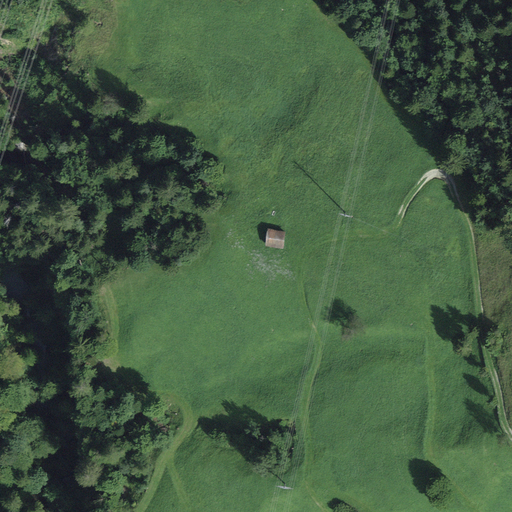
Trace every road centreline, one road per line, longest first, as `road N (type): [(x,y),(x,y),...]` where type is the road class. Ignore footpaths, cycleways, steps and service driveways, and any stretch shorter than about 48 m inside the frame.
road 1 (track): [(511,436),(484,335),(466,217),(446,176),(432,174),(391,231),(319,242),(299,256),(319,346),(305,408),(307,478),(326,511)]
road 2 (track): [(138,511),(190,420),(184,402),(147,392),(117,370),(109,320)]
